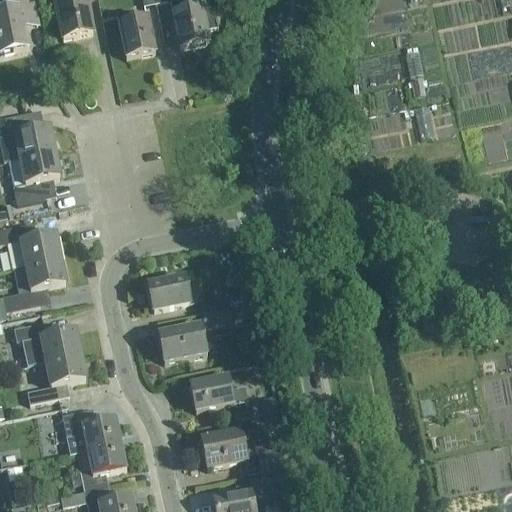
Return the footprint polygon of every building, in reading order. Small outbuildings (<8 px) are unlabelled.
[(36,24),(30,0),(8,0),(12,16),(0,19),(0,59),(26,54),(21,27),(36,24)] [(52,0),(55,13),(62,46),(92,40),(85,6),(84,6),(82,0),(52,0)] [(141,0),(144,11),(156,9),(154,0),(141,0)] [(154,0),(156,9),(167,7),(166,0),(154,0)] [(201,14),(199,2),(183,5),(174,7),(171,10),(173,20),(179,55),(208,49),(205,35),(217,33),(214,12),(201,14)] [(134,27),(132,14),(116,18),(120,39),(126,65),(154,59),(148,24),(134,27)] [(28,120),(0,125),(0,133),(2,143),(0,143),(0,155),(3,169),(7,168),(18,166),(55,158),(50,133),(31,137),(28,120)] [(18,166),(7,168),(13,193),(16,211),(46,205),(42,188),(60,184),(55,158),(18,166)] [(23,232),(0,236),(0,251),(6,251),(11,276),(24,273),(61,265),(56,240),(26,246),(23,232)] [(61,265),(24,273),(29,298),(2,304),(5,319),(39,312),(36,297),(66,291),(61,265)] [(153,317),(189,310),(184,284),(147,291),(153,317)] [(228,314),(231,313),(229,300),(199,306),(202,319),(228,314)] [(228,314),(228,315),(230,323),(255,319),(253,309),(231,313),(228,314)] [(232,330),(230,323),(228,315),(202,320),(205,335),(232,330)] [(44,369),(81,361),(76,336),(46,342),(43,330),(13,336),(16,349),(21,347),(27,373),(44,369)] [(164,370),(206,361),(200,332),(158,341),(164,370)] [(81,361),(44,369),(49,394),(27,399),(29,411),(59,405),(56,393),(86,387),(81,361)] [(428,413),(439,413),(440,380),(428,380),(428,413)] [(230,396),(228,383),(190,391),(195,419),(233,411),(233,410),(247,407),(244,393),(230,396)] [(276,402),(251,407),(254,422),(279,417),(276,402)] [(86,458),(123,450),(122,447),(120,447),(115,425),(94,430),(91,416),(62,422),(69,456),(74,460),(86,458)] [(261,478),(271,476),(283,473),(289,472),(283,442),(268,446),(258,449),(243,452),(240,438),(201,446),(207,476),(239,469),(241,482),(261,478)] [(84,499),(107,494),(105,480),(125,476),(121,454),(123,454),(123,450),(86,458),(90,475),(79,477),(84,499)] [(214,511),(252,511),(272,507),(268,485),(235,492),(237,503),(213,508),(214,511)] [(132,511),(131,503),(110,507),(107,494),(84,499),(65,502),(60,503),(61,511),(70,511),(83,509),(86,509),(86,511),(132,511)]
